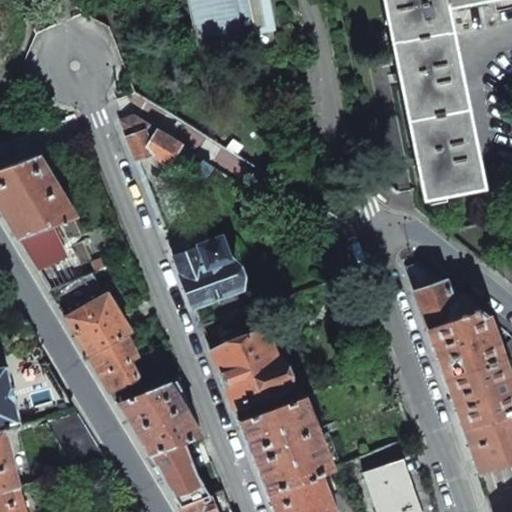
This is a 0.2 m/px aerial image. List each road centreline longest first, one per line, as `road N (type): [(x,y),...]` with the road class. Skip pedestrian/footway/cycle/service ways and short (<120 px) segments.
road 1 (residential): [(462,511),(369,257),(381,207),(511,306)]
road 2 (residential): [(257,511),(76,64)]
road 3 (residential): [(0,250),(152,511)]
